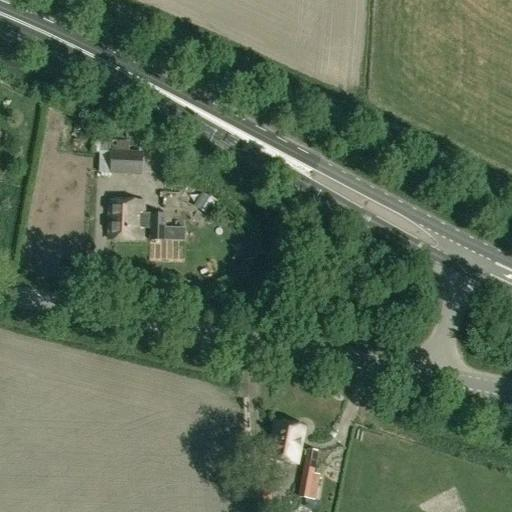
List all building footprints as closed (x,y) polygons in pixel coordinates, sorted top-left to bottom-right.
[(125,140),(137,140),(137,130),(133,129),(133,131),(130,131),(130,129),(126,129),(125,140)] [(110,175),(141,176),(142,153),(111,152),(110,175)] [(144,203),(110,202),(109,240),(143,242),(144,203)] [(170,229),(166,229),(166,215),(149,215),(149,242),(165,243),(165,241),(185,242),(185,216),(170,216),(170,229)] [(304,429),(275,424),(269,460),(298,465),(304,429)] [(317,453),(306,450),(302,472),(297,497),(314,501),(315,500),(317,500),(320,485),(317,484),(319,475),(313,474),(315,465),(317,453)] [(270,476),(253,476),(253,506),(272,505),(270,476)]
